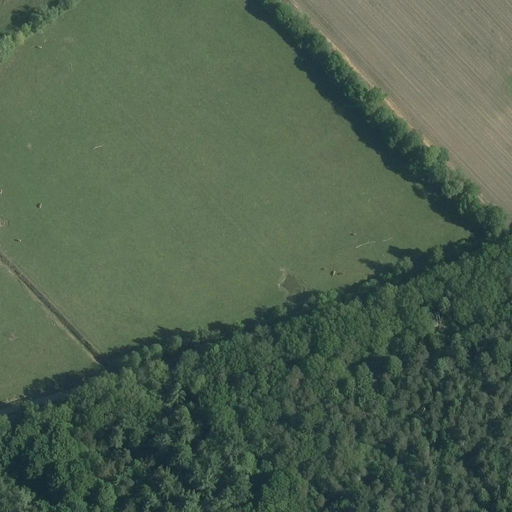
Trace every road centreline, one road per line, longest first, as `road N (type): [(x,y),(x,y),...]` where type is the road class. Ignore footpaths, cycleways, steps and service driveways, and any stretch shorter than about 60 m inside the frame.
road 1 (track): [(0,414),(321,319),(511,245)]
road 2 (track): [(280,511),(190,365)]
